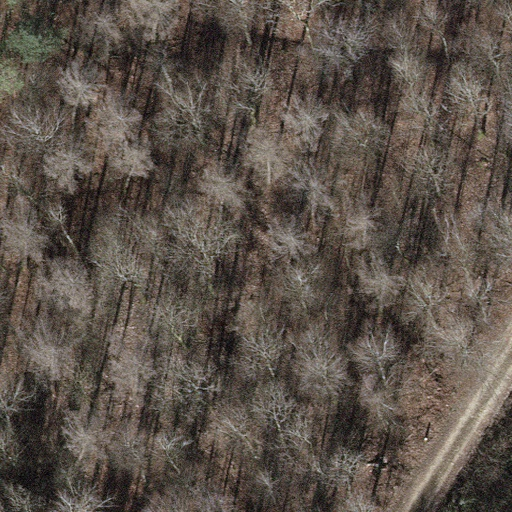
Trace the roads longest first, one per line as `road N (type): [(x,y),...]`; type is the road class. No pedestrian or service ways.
road 1 (track): [(226,0),(342,33),(511,24)]
road 2 (track): [(102,0),(82,67),(0,211)]
road 3 (track): [(511,336),(395,511)]
